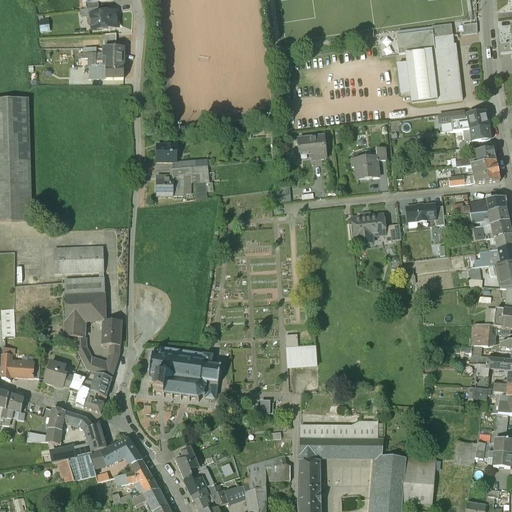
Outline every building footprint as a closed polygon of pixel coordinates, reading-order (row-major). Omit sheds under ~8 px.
[(86,10),(79,10),(80,19),(90,17),(90,16),(98,15),(98,8),(97,8),(86,10)] [(98,15),(90,16),(90,17),(91,19),(89,20),(88,21),(87,23),(88,25),(90,27),(92,27),(92,30),(102,29),(103,31),(106,31),(108,30),(118,28),(116,13),(98,15)] [(47,21),(40,22),(41,32),(48,31),(47,21)] [(477,25),(463,27),(464,37),(478,35),(477,25)] [(436,101),(436,104),(462,101),(456,45),(450,46),(449,38),(457,37),(457,36),(453,37),(452,30),(396,37),(399,56),(405,55),(406,64),(397,65),(401,96),(410,95),(411,104),(436,101)] [(123,48),(102,49),(102,62),(95,62),(95,67),(123,67),(123,48)] [(123,67),(95,67),(95,73),(105,73),(105,80),(111,80),(111,82),(114,82),(115,80),(123,80),(123,67)] [(27,101),(0,101),(0,223),(30,223),(27,101)] [(484,115),(467,117),(468,119),(463,119),(463,113),(439,116),(440,124),(451,122),(453,133),(460,132),(488,129),(484,115)] [(488,129),(460,132),(461,139),(469,139),(470,138),(469,137),(471,136),(473,145),(490,142),(488,129)] [(460,132),(453,133),(454,140),(461,139),(460,132)] [(323,138),(297,141),(299,154),(311,153),(311,160),(325,159),(323,138)] [(176,146),(170,146),(170,147),(157,147),(157,164),(172,164),(176,164),(176,146)] [(384,150),(375,150),(376,157),(376,164),(377,164),(385,163),(384,150)] [(492,151),(476,153),(478,162),(478,166),(495,163),(492,151)] [(369,161),(354,163),(355,182),(379,180),(377,164),(376,164),(376,157),(369,158),(369,161)] [(206,160),(176,164),(172,164),(172,171),(201,168),(207,167),(206,160)] [(478,166),(472,166),(474,185),(499,183),(495,163),(478,166)] [(201,168),(172,171),(173,178),(171,178),(171,181),(182,181),(182,176),(191,176),(191,175),(202,175),(201,168)] [(182,181),(171,181),(171,178),(163,178),(163,181),(156,181),(156,198),(182,198),(182,181)] [(469,178),(448,181),(449,188),(470,186),(469,178)] [(204,184),(194,185),(196,201),(207,200),(204,184)] [(289,190),(276,191),(276,199),(289,198),(289,190)] [(503,199),(486,201),(487,209),(477,210),(478,214),(488,213),(505,210),(503,199)] [(476,203),(468,204),(470,215),(478,214),(477,210),(476,203)] [(434,207),(406,210),(408,224),(417,223),(417,224),(426,223),(426,222),(435,221),(434,210),(434,207)] [(442,209),(434,210),(435,221),(436,228),(444,227),(442,209)] [(505,210),(488,213),(478,214),(470,215),(471,225),(484,222),(485,227),(491,226),(508,222),(505,210)] [(369,219),(362,220),(362,219),(352,220),(354,240),(356,239),(357,243),(372,241),(372,238),(384,237),(385,237),(384,228),(383,217),(369,218),(369,219)] [(508,222),(491,226),(493,234),(490,233),(482,235),(483,241),(495,239),(511,236),(508,222)] [(399,227),(384,228),(385,237),(384,237),(385,243),(401,242),(399,227)] [(481,230),(472,232),(474,243),(483,241),(482,235),(481,230)] [(511,241),(511,236),(495,239),(497,247),(498,253),(511,249),(511,241)] [(102,248),(54,249),(54,275),(98,274),(99,280),(64,282),(65,320),(64,333),(65,339),(75,339),(82,340),(83,336),(83,321),(104,322),(102,248)] [(511,249),(498,253),(489,254),(479,255),(480,262),(474,263),(475,270),(488,268),(487,263),(494,261),(497,259),(499,259),(500,263),(494,264),(495,267),(511,263),(511,249)] [(511,263),(495,267),(488,268),(490,277),(492,279),(497,277),(500,290),(511,290),(511,263)] [(482,282),(468,281),(468,288),(481,289),(482,282)] [(511,290),(500,290),(501,302),(511,304),(511,290)] [(14,311),(0,312),(0,316),(1,326),(14,324),(14,311)] [(510,312),(496,311),(496,317),(494,317),(493,324),(495,324),(495,329),(510,330),(511,328),(510,328),(510,322),(509,322),(510,312)] [(104,322),(103,322),(102,346),(109,347),(109,355),(119,356),(121,323),(104,322)] [(14,324),(1,326),(2,339),(14,338),(15,335),(14,324)] [(489,328),(472,327),(471,348),(487,348),(489,332),(489,328)] [(495,329),(489,328),(489,332),(493,332),(493,336),(509,337),(510,330),(495,329)] [(82,340),(75,339),(76,351),(86,351),(86,350),(86,339),(85,339),(85,336),(83,336),(82,340)] [(297,336),(285,337),(286,349),(298,348),(297,336)] [(511,341),(508,342),(507,343),(500,345),(499,353),(511,354),(511,361),(511,362),(511,361),(511,341)] [(298,348),(286,349),(287,369),(317,367),(315,347),(298,348)] [(109,355),(107,364),(92,360),(88,350),(86,350),(86,351),(76,351),(87,372),(96,375),(111,380),(119,356),(109,355)] [(212,358),(161,351),(160,354),(157,354),(155,355),(155,358),(153,358),(153,357),(152,357),(151,361),(150,361),(148,375),(149,375),(148,380),(150,382),(153,382),(153,386),(155,386),(153,398),(154,398),(155,396),(163,397),(162,399),(164,399),(164,397),(171,398),(170,400),(172,400),(172,398),(179,399),(179,401),(181,402),(181,399),(188,400),(188,403),(189,403),(190,401),(196,401),(197,404),(199,404),(198,401),(202,399),(204,399),(204,398),(205,398),(205,401),(215,403),(215,398),(216,397),(215,396),(216,387),(218,388),(219,383),(220,381),(220,376),(220,375),(220,369),(219,369),(219,370),(210,369),(212,358)] [(12,357),(2,356),(1,376),(1,379),(10,383),(11,373),(14,373),(15,367),(15,366),(11,366),(12,357)] [(486,360),(470,358),(469,367),(477,367),(486,368),(486,360)] [(511,361),(511,362),(509,362),(486,360),(486,368),(485,371),(490,371),(508,372),(507,381),(511,382),(511,361)] [(66,368),(51,363),(43,384),(54,388),(55,385),(63,388),(63,387),(69,389),(70,388),(72,382),(72,381),(74,377),(75,373),(65,370),(66,368)] [(486,368),(477,367),(474,390),(487,392),(487,391),(490,371),(485,371),(486,368)] [(111,380),(96,375),(91,392),(95,395),(100,397),(105,399),(111,380)] [(85,381),(74,377),(72,381),(72,382),(70,388),(79,391),(80,391),(82,388),(85,381)] [(511,386),(507,386),(492,384),(491,391),(508,394),(507,398),(508,398),(511,398),(511,386)] [(82,388),(80,391),(79,391),(75,407),(83,409),(89,391),(82,388)] [(487,392),(474,390),(473,402),(479,402),(486,403),(487,398),(490,398),(491,391),(487,391),(487,392)] [(97,404),(94,403),(95,395),(91,392),(89,391),(83,409),(100,415),(103,406),(97,404)] [(8,395),(0,392),(0,408),(5,410),(8,395)] [(23,400),(11,396),(9,411),(7,420),(10,421),(12,421),(14,413),(21,415),(23,400)] [(511,398),(508,398),(508,404),(505,404),(505,406),(499,405),(498,411),(491,410),(491,408),(486,407),(486,415),(496,416),(507,416),(511,416),(511,398)] [(273,406),(257,405),(257,417),(273,417),(273,406)] [(5,410),(0,408),(0,419),(3,420),(7,420),(9,411),(5,410)] [(65,414),(52,409),(49,426),(47,426),(46,429),(48,429),(48,430),(61,433),(65,414)] [(88,421),(66,414),(64,425),(77,430),(88,421)] [(507,416),(496,416),(494,433),(494,441),(495,441),(505,442),(507,416)] [(7,420),(3,420),(2,427),(8,428),(10,421),(7,420)] [(351,427),(350,441),(378,442),(379,424),(359,423),(351,427)] [(99,426),(84,431),(88,442),(85,443),(86,449),(89,448),(91,454),(106,450),(99,426)] [(350,427),(300,426),(300,440),(350,441),(350,427)] [(61,433),(48,430),(46,438),(34,436),(33,444),(39,444),(45,444),(47,445),(58,447),(61,433)] [(34,436),(28,434),(26,444),(33,444),(34,436)] [(127,440),(127,441),(126,440),(93,457),(90,458),(89,458),(93,470),(107,467),(130,456),(131,459),(137,455),(127,440)] [(300,440),(299,440),(299,456),(312,456),(380,458),(381,458),(383,442),(378,442),(350,441),(300,440)] [(511,442),(505,442),(495,441),(495,445),(489,444),(477,443),(477,446),(476,453),(511,457),(511,447),(511,442)] [(477,446),(457,443),(453,465),(473,468),(474,461),(476,453),(477,446)] [(192,448),(180,454),(182,459),(180,460),(179,460),(175,462),(183,482),(191,478),(190,474),(197,470),(199,470),(192,455),(195,454),(192,448)] [(73,450),(50,455),(52,466),(58,465),(60,464),(67,462),(75,461),(75,460),(73,450)] [(511,457),(476,453),(474,461),(480,462),(483,462),(483,459),(494,460),(493,469),(510,471),(511,457)] [(89,457),(75,460),(75,461),(67,462),(71,476),(71,477),(73,483),(96,478),(93,470),(89,458),(90,458),(89,457)] [(284,457),(265,462),(265,470),(286,465),(284,457)] [(381,458),(380,458),(375,511),(400,511),(401,505),(404,459),(381,458)] [(436,462),(404,459),(401,505),(405,505),(432,507),(436,462)] [(312,461),(299,461),(298,505),(298,511),(320,511),(319,462),(312,461)] [(67,462),(60,464),(58,465),(62,480),(71,476),(67,462)] [(142,462),(132,466),(135,475),(126,476),(122,477),(125,487),(136,484),(135,481),(134,477),(147,471),(142,462)] [(265,462),(249,467),(247,468),(248,471),(249,479),(249,480),(249,486),(266,481),(265,470),(265,462)] [(286,465),(265,470),(266,481),(266,484),(290,483),(290,467),(286,465)] [(197,470),(190,474),(191,478),(192,480),(199,476),(198,474),(197,470)] [(159,491),(147,471),(134,477),(135,481),(136,481),(137,484),(139,483),(145,495),(159,491)] [(199,476),(192,480),(191,478),(183,482),(191,497),(198,494),(199,493),(205,490),(199,476)] [(122,477),(114,479),(116,486),(117,489),(125,487),(122,477)] [(244,481),(235,484),(237,490),(239,489),(249,486),(249,480),(244,481)] [(234,481),(223,484),(219,487),(219,489),(215,491),(217,495),(223,492),(224,494),(228,493),(237,490),(235,484),(234,481)] [(249,486),(239,489),(242,500),(246,499),(249,511),(266,511),(266,509),(266,501),(266,484),(266,481),(249,486)] [(237,490),(228,493),(232,503),(242,500),(239,489),(237,490)] [(198,494),(191,497),(194,504),(194,503),(194,504),(202,500),(206,498),(208,498),(205,490),(199,493),(198,494)] [(159,491),(145,495),(142,496),(133,501),(131,501),(134,506),(136,510),(147,504),(151,511),(156,511),(167,508),(159,491)] [(499,492),(487,491),(486,498),(491,499),(498,499),(499,492)] [(217,495),(212,497),(214,503),(225,498),(224,494),(223,492),(217,495)] [(232,503),(228,493),(224,494),(225,498),(227,505),(232,503)] [(128,503),(126,498),(120,501),(118,496),(112,499),(114,504),(120,502),(122,508),(123,505),(126,504),(128,503)] [(477,497),(469,496),(468,503),(475,504),(477,497)] [(206,498),(202,500),(194,504),(197,511),(206,511),(208,511),(205,506),(209,505),(206,498)] [(225,498),(214,503),(217,509),(227,505),(225,498)] [(120,502),(114,504),(116,510),(122,508),(120,502)] [(484,511),(485,505),(481,505),(475,504),(468,503),(466,511),(484,511)]
